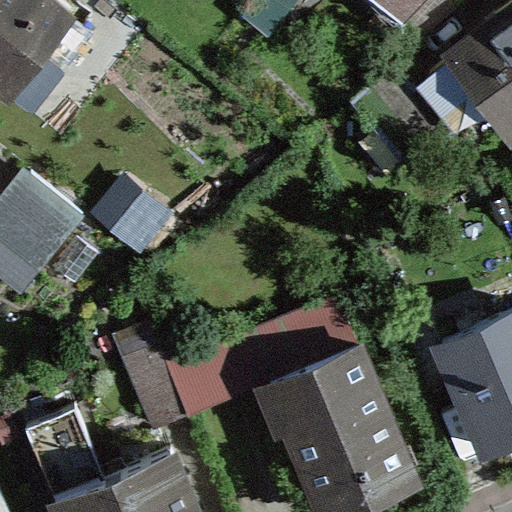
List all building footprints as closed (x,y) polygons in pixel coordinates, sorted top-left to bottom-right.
[(71,8),(60,0),(0,0),(0,74),(12,84),(71,8)] [(387,0),(402,13),(413,0),(387,0)] [(452,49),(511,127),(511,125),(511,0),(508,0),(496,9),(499,13),(452,49)] [(395,57),(351,94),(411,163),(483,102),(445,58),(416,82),(395,57)] [(33,167),(0,207),(0,224),(41,259),(83,209),(33,167)] [(271,373),(271,375),(357,338),(336,289),(202,347),(223,394),(271,373)] [(511,306),(443,336),(488,439),(511,429),(511,306)] [(190,407),(165,351),(158,336),(126,350),(157,422),(190,407)] [(190,407),(223,394),(202,347),(197,337),(165,351),(190,407)] [(414,472),(357,338),(271,375),(329,508),(414,472)] [(56,492),(64,511),(199,511),(170,443),(56,492)] [(11,511),(0,484),(0,511),(11,511)]
